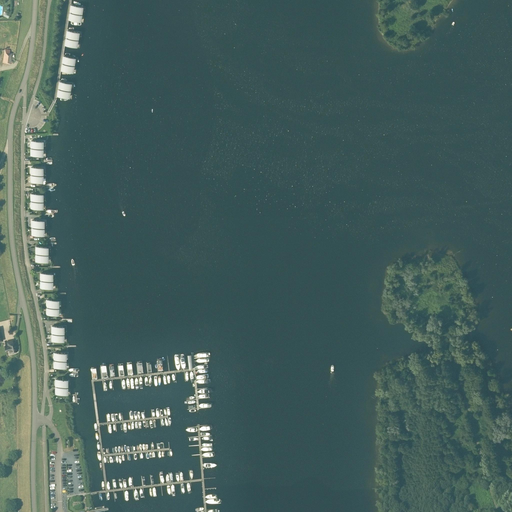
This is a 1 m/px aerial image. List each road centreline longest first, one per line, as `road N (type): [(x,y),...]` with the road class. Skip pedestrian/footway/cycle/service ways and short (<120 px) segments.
road 1 (tertiary): [(35,511),(33,361),(11,239),(9,145),(32,50),(34,0)]
road 2 (track): [(499,511),(446,329)]
